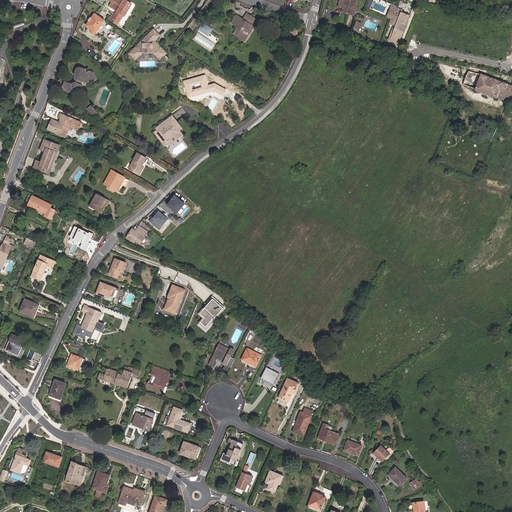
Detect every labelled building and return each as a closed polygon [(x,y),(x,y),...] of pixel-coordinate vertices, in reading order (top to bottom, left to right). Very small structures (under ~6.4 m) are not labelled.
[(124,15),(125,16),(132,4),(126,0),(110,0),(109,1),(112,3),(110,5),(118,11),(124,15)] [(343,9),(342,13),(354,16),(356,7),(355,7),(356,0),(339,0),(339,4),(343,5),(343,9)] [(404,14),(401,13),(402,10),(392,6),(390,11),(394,13),(393,14),(400,17),(396,25),(395,29),(394,29),(389,41),(398,44),(410,16),(404,14)] [(124,15),(118,11),(116,14),(114,13),(110,19),(118,25),(124,15)] [(394,13),(390,11),(387,17),(392,19),(391,23),(396,25),(400,17),(393,14),(394,13)] [(97,33),(105,21),(96,14),(93,19),(91,18),(89,21),(90,22),(87,26),(91,28),(90,29),(90,30),(91,32),(92,34),(94,34),(95,34),(96,33),(97,33)] [(246,20),(241,27),(243,28),(239,34),(250,42),(255,34),(252,32),(256,27),(259,29),(261,30),(265,24),(251,15),(247,21),(246,20)] [(239,25),(241,27),(246,20),(241,16),(236,23),(239,25)] [(207,22),(203,28),(207,32),(210,29),(213,32),(216,29),(207,22)] [(353,30),(358,32),(362,23),(356,22),(353,30)] [(154,52),(160,59),(166,53),(162,49),(163,48),(158,44),(157,44),(157,38),(159,36),(154,30),(130,53),(132,56),(134,54),(141,54),(143,52),(148,53),(154,52)] [(77,84),(72,86),(67,85),(64,91),(71,94),(73,89),(77,90),(78,92),(81,93),(84,83),(88,85),(95,82),(92,75),(94,74),(91,73),(88,74),(86,71),(81,69),(78,70),(76,76),(78,80),(77,84)] [(511,86),(483,75),(469,71),(463,85),(477,91),(476,91),(496,99),(497,98),(509,103),(511,94),(511,86)] [(204,76),(183,83),(188,99),(209,92),(214,91),(217,93),(220,87),(214,84),(208,86),(204,76)] [(505,124),(511,110),(507,108),(501,123),(505,124)] [(93,114),(89,117),(94,123),(98,120),(93,114)] [(83,126),(60,117),(59,121),(62,122),(60,125),(53,123),(49,133),(67,140),(70,132),(73,133),(74,131),(80,133),(83,126)] [(160,132),(155,136),(152,139),(160,148),(164,144),(167,147),(168,149),(171,146),(172,147),(173,146),(172,145),(179,139),(176,136),(174,134),(177,131),(169,121),(158,130),(160,132)] [(46,156),(41,166),(36,163),(33,171),(49,177),(60,150),(44,143),(40,154),(46,156)] [(142,166),(144,162),(135,157),(125,172),(136,178),(139,173),(140,174),(144,167),(142,166)] [(120,185),(123,180),(110,173),(103,187),(116,194),(120,185)] [(177,215),(186,205),(175,196),(166,206),(177,215)] [(51,206),(32,197),(28,206),(46,214),(45,217),(51,219),(55,211),(50,209),(51,206)] [(109,204),(96,197),(89,210),(98,215),(103,205),(107,208),(109,204)] [(168,220),(159,211),(153,218),(152,217),(149,221),(159,229),(164,223),(165,224),(168,220)] [(87,251),(93,234),(74,226),(70,236),(73,237),(72,240),(81,243),(79,248),(87,251)] [(148,231),(139,226),(136,231),(133,229),(127,238),(134,243),(136,240),(140,243),(148,231)] [(9,238),(7,236),(2,246),(0,250),(0,268),(3,269),(11,250),(13,250),(14,247),(13,246),(10,245),(12,240),(9,239),(9,238)] [(28,238),(25,244),(35,248),(37,242),(28,238)] [(49,265),(55,268),(57,262),(42,255),(37,264),(47,269),(49,265)] [(126,263),(116,259),(110,274),(120,278),(126,263)] [(42,281),(47,269),(37,264),(32,276),(42,281)] [(115,287),(100,281),(96,293),(110,298),(115,287)] [(185,291),(173,286),(168,297),(170,297),(165,310),(176,314),(185,291)] [(224,307),(212,296),(207,302),(209,303),(199,314),(204,318),(200,322),(205,327),(212,320),(210,319),(215,313),(218,315),(224,307)] [(35,317),(40,306),(26,300),(20,312),(25,314),(26,313),(35,317)] [(41,306),(40,306),(35,317),(26,313),(25,314),(35,318),(38,312),(43,314),(43,312),(39,310),(41,306)] [(77,326),(74,332),(78,334),(78,332),(83,334),(86,330),(91,332),(100,313),(86,306),(84,312),(87,313),(80,327),(77,326)] [(205,332),(219,316),(218,315),(215,313),(210,319),(212,320),(205,327),(200,322),(198,325),(205,332)] [(12,333),(4,350),(18,356),(25,338),(12,333)] [(232,355),(218,348),(207,368),(213,371),(215,366),(214,364),(215,362),(226,367),(225,369),(230,371),(234,363),(230,360),(232,355)] [(244,364),(255,369),(260,360),(245,353),(240,363),(244,365),(244,364)] [(84,358),(72,354),(68,364),(80,369),(84,358)] [(253,373),(255,369),(244,364),(244,365),(240,363),(239,365),(253,373)] [(168,375),(170,370),(153,365),(152,369),(168,375)] [(118,373),(114,382),(127,387),(132,375),(138,377),(140,370),(129,366),(127,370),(123,369),(121,374),(118,373)] [(101,377),(114,382),(118,373),(116,372),(117,371),(107,367),(106,371),(104,370),(101,377)] [(163,384),(165,385),(166,381),(172,383),(174,377),(168,375),(152,369),(150,374),(156,376),(154,382),(153,384),(147,382),(146,387),(160,392),(163,384)] [(262,380),(275,386),(280,376),(267,370),(262,380)] [(61,399),(67,384),(56,379),(50,395),(61,399)] [(274,389),(275,386),(262,380),(261,383),(274,389)] [(299,386),(288,380),(279,399),(292,405),(297,395),(295,394),(299,386)] [(187,432),(190,424),(179,420),(183,411),(174,408),(171,417),(167,416),(164,423),(187,432)] [(305,421),(309,423),(313,412),(306,409),(303,414),(300,413),(292,433),(303,438),(307,428),(303,426),(305,421)] [(136,422),(135,424),(148,429),(152,418),(136,412),(133,421),(136,422)] [(334,445),(337,436),(325,431),(327,427),(323,425),(317,439),(334,445)] [(236,463),(243,446),(229,440),(228,443),(230,444),(226,456),(223,455),(220,462),(228,465),(230,460),(236,463)] [(199,448),(184,441),(179,454),(185,456),(186,454),(195,458),(199,448)] [(361,447),(348,442),(344,452),(357,457),(361,447)] [(385,452),(379,447),(373,455),(382,463),(388,456),(392,451),(388,448),(385,452)] [(61,458),(46,453),(43,462),(58,467),(61,458)] [(23,459),(15,456),(9,471),(19,474),(22,465),(28,467),(30,461),(23,459)] [(71,479),(83,483),(87,468),(75,464),(76,463),(71,462),(65,478),(70,480),(71,479)] [(395,468),(388,476),(400,487),(407,479),(395,468)] [(95,489),(102,491),(104,492),(106,487),(104,487),(108,475),(97,472),(91,488),(95,489)] [(273,494),(276,486),(279,478),(269,473),(264,485),(267,487),(270,488),(268,492),(273,494)] [(249,482),(251,483),(253,478),(242,474),(237,488),(245,492),(247,485),(249,482)] [(411,483),(414,491),(421,489),(417,481),(411,483)] [(136,502),(140,504),(144,492),(134,489),(133,491),(123,487),(120,498),(117,504),(125,506),(125,504),(127,499),(136,502)] [(100,498),(102,491),(95,489),(93,495),(100,498)] [(312,508),(311,510),(317,511),(319,511),(324,500),(312,495),(308,506),(312,508)] [(166,500),(154,496),(148,511),(159,511),(162,504),(164,505),(166,500)]
